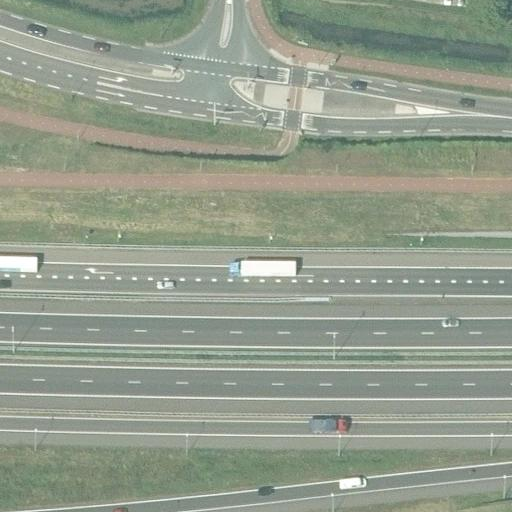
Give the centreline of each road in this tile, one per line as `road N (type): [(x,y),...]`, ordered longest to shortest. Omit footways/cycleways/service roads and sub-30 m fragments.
road 1 (motorway): [(511,281),(0,274)]
road 2 (motorway): [(511,333),(0,327)]
road 3 (motorway): [(0,376),(511,382)]
road 4 (motorway): [(0,421),(511,422)]
road 5 (motorway): [(82,511),(511,470)]
road 6 (secondary): [(216,74),(106,53),(0,17)]
road 7 (secondary): [(0,58),(211,108)]
road 8 (secondary): [(211,108),(293,116),(420,107)]
road 9 (secondary): [(420,107),(216,74)]
